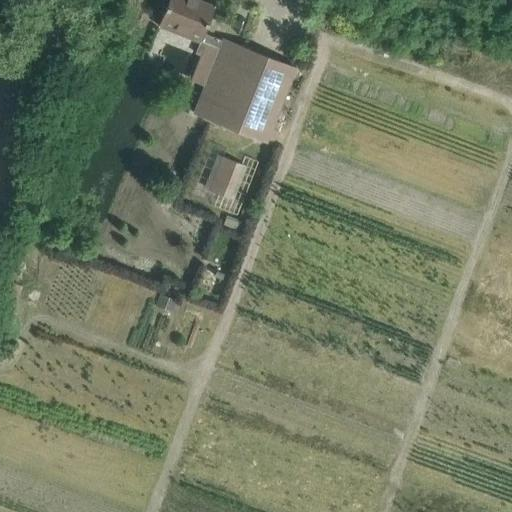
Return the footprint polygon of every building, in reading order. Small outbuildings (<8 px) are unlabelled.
[(201,42),(215,5),(202,0),(168,0),(166,5),(162,6),(160,12),(162,15),(158,25),(160,26),(162,21),(176,27),(174,31),(201,42)] [(266,141),(296,66),(224,38),(194,113),(266,141)] [(229,197),(242,164),(223,156),(210,190),(229,197)] [(238,234),(243,221),(227,214),(221,226),(238,234)] [(172,312),(177,299),(161,293),(156,305),(172,312)]
